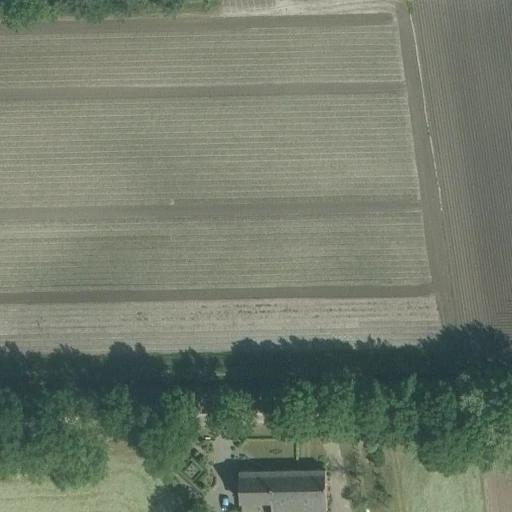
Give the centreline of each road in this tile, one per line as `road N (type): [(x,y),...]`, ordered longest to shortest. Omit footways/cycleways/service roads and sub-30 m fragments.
road 1 (unclassified): [(0,426),(331,416)]
road 2 (track): [(331,416),(511,411)]
